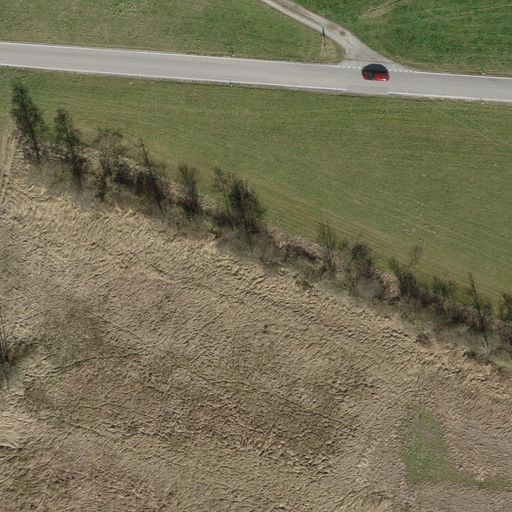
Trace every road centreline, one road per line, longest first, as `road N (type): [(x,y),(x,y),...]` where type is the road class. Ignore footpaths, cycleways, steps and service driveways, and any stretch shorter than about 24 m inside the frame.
road 1 (tertiary): [(511,78),(0,49)]
road 2 (track): [(271,0),(391,70)]
